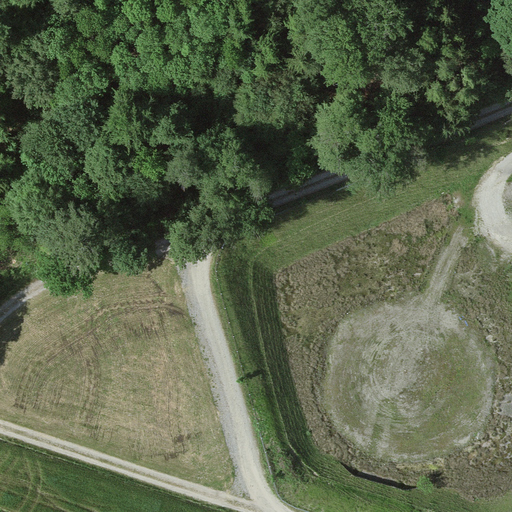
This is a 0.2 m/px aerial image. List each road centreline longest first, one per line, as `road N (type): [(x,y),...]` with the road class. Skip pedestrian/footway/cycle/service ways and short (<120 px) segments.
road 1 (unclassified): [(511,114),(27,296),(0,322)]
road 2 (track): [(272,511),(251,471),(201,284),(208,229)]
road 3 (track): [(258,511),(0,426)]
